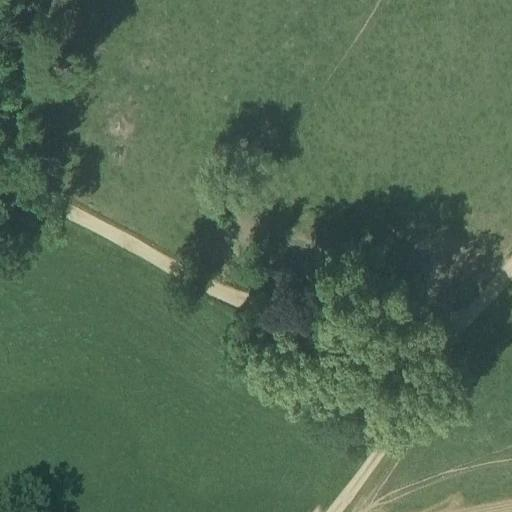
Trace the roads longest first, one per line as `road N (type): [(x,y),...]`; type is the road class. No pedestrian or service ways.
road 1 (track): [(435,357),(241,295),(0,166)]
road 2 (track): [(321,511),(435,357)]
road 3 (track): [(435,357),(511,257)]
